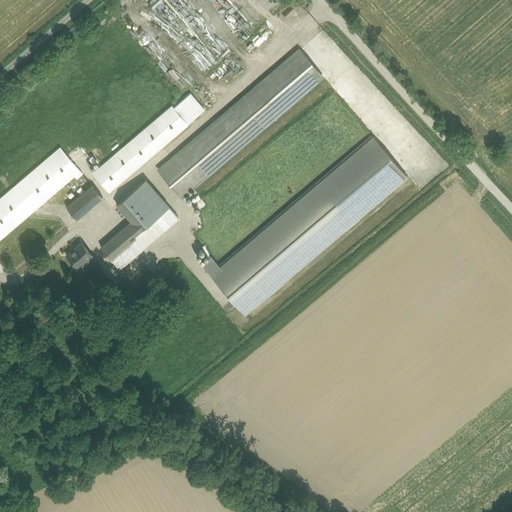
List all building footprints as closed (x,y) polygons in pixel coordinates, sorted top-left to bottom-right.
[(269,27),(252,40),(259,49),(275,36),(269,27)] [(300,50),(159,170),(181,196),(322,76),(300,50)] [(190,90),(172,106),(188,124),(206,108),(190,90)] [(172,106),(93,173),(109,191),(188,124),(172,106)] [(373,140),(212,273),(244,312),(405,178),(373,140)] [(60,147),(0,198),(0,238),(80,170),(60,147)] [(169,206),(146,179),(136,187),(159,214),(169,206)] [(103,197),(92,184),(67,206),(77,219),(103,197)] [(159,214),(136,187),(117,204),(131,221),(140,231),(159,214)] [(131,221),(101,247),(111,259),(119,252),(125,259),(143,244),(135,235),(140,231),(131,221)] [(81,242),(67,254),(78,266),(91,254),(81,242)]
